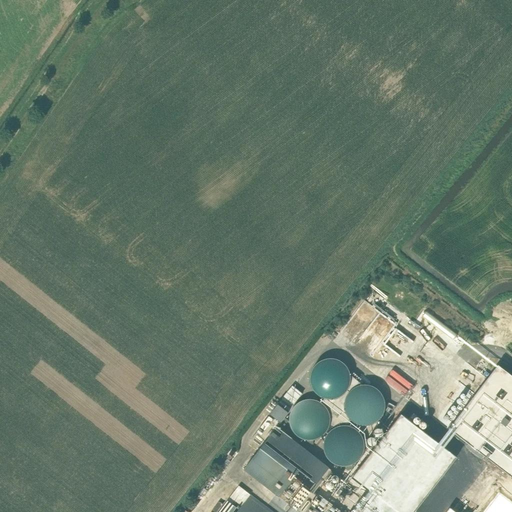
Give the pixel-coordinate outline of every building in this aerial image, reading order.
[(310,375),(310,379),(310,383),(311,386),(313,390),(315,393),(318,395),(321,397),(325,399),(328,399),(332,399),(336,399),(339,397),(343,395),(345,393),(348,390),(349,386),(350,383),(351,379),(350,375),(349,372),(348,368),(345,365),(343,363),(339,361),(336,359),(332,359),(328,359),(325,359),(321,361),(318,363),(315,365),(313,368),(311,372),(310,375)] [(511,377),(496,365),(447,429),(511,479),(511,377)] [(345,402),(344,405),(345,409),(346,413),(348,416),(350,419),(353,422),(356,423),(359,425),(363,426),(367,426),(370,425),(374,423),(377,422),(380,419),(382,416),(384,413),(385,409),(385,405),(385,402),(384,398),(382,395),(380,392),(377,389),(374,387),(370,386),(367,385),(363,385),(359,386),(356,387),(353,389),(350,392),(348,395),(346,398),(345,402)] [(290,415),(289,420),(290,425),(291,429),(294,433),(298,437),(302,439),(307,440),(307,445),(313,445),(313,440),(318,438),(323,435),(327,431),(329,426),(330,420),(329,415),(327,410),(324,405),(320,402),(315,400),(310,399),(304,400),(299,402),(295,405),(292,410),(290,415)] [(331,470),(276,427),(287,413),(277,405),(255,434),(265,442),(263,444),(268,448),(273,441),(323,480),(331,470)] [(398,456),(406,462),(422,442),(418,439),(418,435),(417,431),(416,427),(413,424),(409,421),(404,419),(398,419),(393,420),(388,423),(385,427),(383,432),(382,437),(383,442),(385,447),(388,451),(393,454),(398,455),(398,456)] [(346,466),(347,471),(354,469),(353,465),(357,461),(361,457),(363,452),(364,447),(364,441),(362,436),(358,432),(354,428),(349,426),(344,426),(339,426),(334,428),(329,432),(326,436),(324,441),(323,446),(324,452),(327,457),(330,461),(335,464),(340,466),(346,466)] [(422,442),(406,462),(414,467),(416,472),(420,476),(424,478),(429,480),(434,480),(439,478),(443,475),(447,472),(449,467),(450,462),(449,457),(448,452),(444,448),(440,445),(435,443),(430,443),(425,444),(422,442)] [(390,465),(388,463),(386,460),(384,459),(381,457),(376,456),(372,456),(368,456),(363,459),(360,462),(358,467),(357,470),(357,474),(358,481),(359,483),(361,486),(363,487),(365,488),(370,490),(372,490),(375,490),(377,490),(380,489),(383,488),(385,487),(387,485),(388,484),(389,482),(390,479),(391,478),(391,475),(391,472),(391,471),(390,468),(390,465)] [(336,511),(294,478),(279,497),(298,511),(385,511),(365,496),(353,511),(336,511)] [(421,492),(420,488),(418,486),(416,483),(413,481),(409,480),(404,479),(400,480),(396,481),(393,484),(390,487),(388,491),(387,494),(387,499),(388,502),(391,507),(394,510),(397,511),(411,511),(412,511),(414,511),(417,508),(419,506),(421,502),(421,499),(421,495),(421,492)] [(239,485),(227,501),(239,510),(250,495),(239,485)] [(272,511),(250,495),(239,510),(236,511),(272,511)] [(464,511),(445,497),(434,511),(464,511)]
